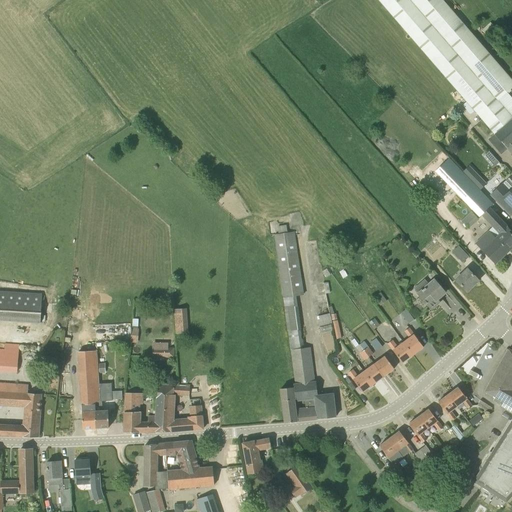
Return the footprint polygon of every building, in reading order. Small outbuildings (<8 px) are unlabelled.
[(379,0),(495,134),(511,119),(511,116),(498,100),(499,100),(511,87),(511,80),(442,0),(379,0)] [(511,119),(495,134),(507,148),(511,153),(511,119)] [(507,148),(495,134),(489,139),(501,153),(507,148)] [(490,150),(484,156),(493,167),(500,161),(490,150)] [(463,172),(480,189),(486,183),(470,166),(463,172)] [(463,172),(452,183),(476,208),(483,215),(494,226),(476,244),(495,264),(511,247),(511,234),(509,231),(510,230),(491,208),(494,204),(480,189),(463,172)] [(511,182),(509,179),(504,184),(503,184),(491,195),(511,215),(511,214),(511,182)] [(287,332),(295,387),(281,389),(286,423),(336,417),(333,393),(317,395),(316,381),(315,381),(310,347),(304,348),(297,296),(305,294),(296,232),(289,233),(288,225),(280,226),(281,234),(275,234),(277,248),(287,332)] [(469,257),(459,246),(453,252),(463,263),(469,257)] [(478,280),(467,268),(455,279),(467,291),(478,280)] [(417,288),(428,280),(426,278),(415,286),(417,288)] [(425,304),(427,303),(429,307),(432,308),(434,308),(436,306),(437,303),(436,301),(435,300),(444,292),(433,279),(417,293),(423,300),(422,302),(423,304),(425,304)] [(324,282),(326,295),(327,305),(332,305),(331,294),(329,294),(327,282),(324,282)] [(41,295),(0,291),(0,320),(39,323),(41,295)] [(78,333),(82,300),(71,298),(66,341),(72,342),(73,332),(78,333)] [(409,324),(414,320),(406,309),(401,313),(409,324)] [(317,317),(319,327),(332,324),(329,314),(317,317)] [(175,326),(188,325),(187,317),(175,318),(174,318),(175,326)] [(337,320),(332,321),(336,339),(341,339),(337,320)] [(413,355),(423,347),(409,328),(405,331),(410,338),(403,342),(413,355)] [(377,350),(382,347),(376,339),(371,343),(377,350)] [(360,344),(357,346),(354,341),(351,344),(359,354),(358,354),(364,360),(369,356),(360,344)] [(392,341),(388,344),(402,363),(413,355),(403,342),(397,347),(392,341)] [(79,351),(83,428),(97,428),(96,411),(96,402),(100,401),(100,390),(100,387),(98,367),(96,342),(79,343),(80,351),(79,351)] [(363,342),(360,344),(369,356),(372,354),(363,342)] [(0,371),(17,373),(18,345),(5,345),(5,351),(0,350),(0,371)] [(153,358),(175,358),(175,347),(153,348),(153,358)] [(511,413),(511,419),(473,482),(507,503),(511,496),(511,352),(508,350),(485,392),(494,397),(493,398),(495,399),(494,401),(511,413)] [(385,356),(374,364),(383,376),(393,368),(385,356)] [(374,364),(364,372),(373,384),(383,376),(374,364)] [(363,392),(373,384),(364,372),(357,377),(352,370),(348,374),(363,392)] [(34,410),(39,411),(40,394),(28,393),(28,384),(0,382),(0,393),(16,395),(15,405),(24,405),(26,405),(25,417),(33,418),(34,410)] [(109,427),(108,410),(103,410),(102,401),(112,400),(112,383),(101,383),(102,386),(100,387),(100,390),(100,401),(96,402),(96,411),(97,428),(109,427)] [(160,385),(158,417),(156,432),(170,431),(204,428),(203,414),(190,415),(188,415),(188,417),(174,417),(176,395),(189,395),(190,386),(186,385),(186,386),(160,385)] [(458,388),(448,395),(457,407),(463,402),(468,409),(472,406),(458,388)] [(139,432),(147,432),(156,432),(158,417),(148,416),(147,425),(140,425),(138,423),(140,404),(144,405),(144,393),(124,392),(124,412),(122,412),(123,433),(139,432)] [(0,435),(38,437),(39,411),(34,410),(33,418),(25,417),(26,405),(24,405),(23,428),(14,427),(11,427),(0,426),(0,404),(15,405),(16,395),(0,393),(0,435)] [(457,407),(448,395),(439,402),(452,421),(456,418),(451,411),(457,407)] [(490,413),(492,408),(481,401),(478,405),(490,413)] [(442,428),(429,409),(419,417),(428,429),(434,424),(438,431),(442,428)] [(428,429),(419,417),(409,424),(422,443),(426,440),(421,433),(428,429)] [(469,421),(473,427),(478,423),(474,418),(469,421)] [(450,428),(461,442),(474,429),(472,426),(462,434),(455,425),(450,428)] [(413,450),(399,431),(390,439),(398,451),(403,458),(413,450)] [(271,448),(269,439),(262,440),(264,450),(271,448)] [(380,446),(393,464),(397,461),(393,455),(398,451),(390,439),(380,446)] [(170,490),(168,490),(214,485),(213,466),(199,467),(191,440),(165,443),(166,454),(177,453),(180,469),(167,470),(170,490)] [(254,442),(243,444),(248,474),(260,472),(256,452),(264,450),(262,440),(254,442)] [(157,444),(145,445),(145,446),(143,486),(155,486),(154,489),(168,490),(170,490),(167,470),(155,471),(157,444)] [(420,450),(427,458),(432,454),(426,445),(420,450)] [(32,449),(21,449),(22,482),(2,483),(2,494),(22,493),(22,494),(34,494),(34,482),(33,482),(32,449)] [(426,458),(427,458),(420,450),(415,453),(427,469),(432,466),(426,458)] [(435,468),(441,474),(454,462),(448,456),(435,468)] [(74,461),(76,484),(91,483),(92,490),(99,490),(98,478),(91,478),(90,460),(74,461)] [(60,489),(61,505),(71,504),(70,479),(62,479),(61,461),(47,462),(48,484),(62,483),(63,488),(60,489)] [(404,476),(396,465),(390,470),(397,480),(404,476)] [(299,491),(301,494),(311,487),(297,466),(287,473),(296,486),(291,490),(294,494),(299,491)] [(152,511),(154,511),(164,509),(158,490),(147,492),(152,511)] [(142,491),(131,496),(135,507),(141,505),(143,511),(149,509),(142,491)] [(221,511),(214,495),(201,500),(205,511),(221,511)]
